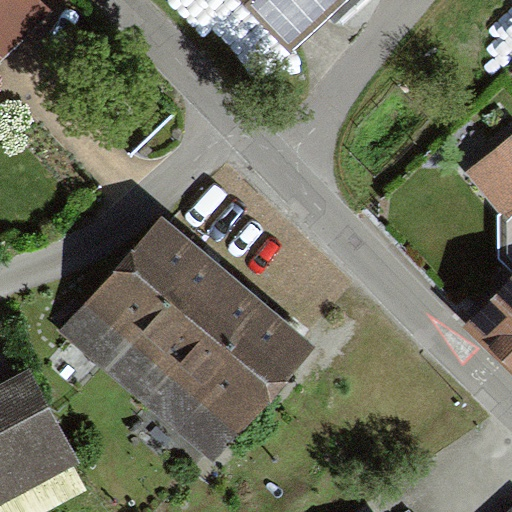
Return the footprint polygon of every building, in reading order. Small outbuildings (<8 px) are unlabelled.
[(0,0),(0,49),(49,3),(45,0),(0,0)] [(239,0),(293,58),(355,0),(239,0)] [(511,0),(482,0),(444,36),(487,82),(511,58),(511,0)] [(511,278),(468,328),(511,371),(511,136),(470,176),(501,212),(498,216),(500,258),(511,271),(511,278)] [(315,341),(162,217),(66,335),(220,459),(315,341)] [(0,490),(79,449),(30,357),(0,372),(0,490)] [(511,511),(511,503),(500,511),(511,511)]
